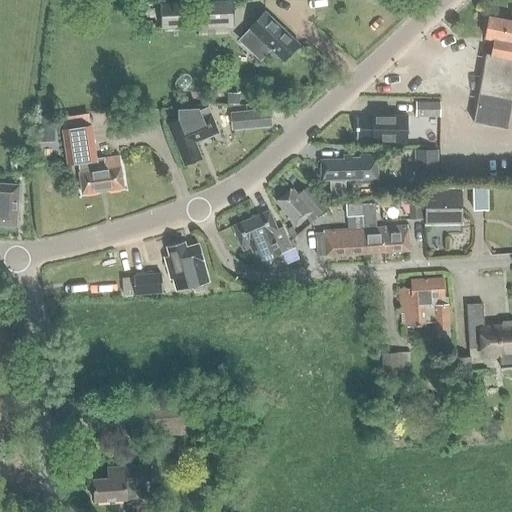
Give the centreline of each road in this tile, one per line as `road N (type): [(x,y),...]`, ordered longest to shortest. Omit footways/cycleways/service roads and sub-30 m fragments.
road 1 (residential): [(511,263),(269,279),(223,258),(198,206)]
road 2 (tertiary): [(198,206),(256,175),(447,0)]
road 3 (unclassified): [(49,511),(28,466),(27,254)]
road 4 (tertiary): [(27,254),(198,206)]
